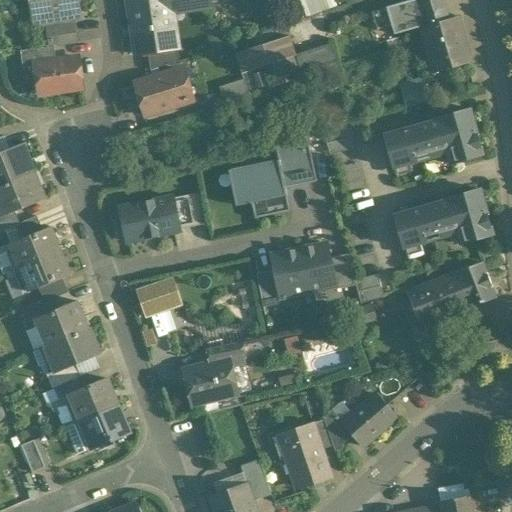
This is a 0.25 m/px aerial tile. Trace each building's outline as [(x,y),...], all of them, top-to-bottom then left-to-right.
[(27,0),(28,1),(32,28),(45,26),(47,35),(68,32),(66,23),(82,20),(78,0),(27,0)] [(128,0),(136,54),(148,53),(170,50),(164,7),(192,3),(191,0),(128,0)] [(334,0),(299,0),(306,18),(336,6),(334,0)] [(442,0),(410,0),(407,1),(408,2),(387,8),(395,35),(421,28),(448,20),(442,0)] [(448,20),(421,28),(433,74),(470,64),(457,17),(448,20)] [(68,32),(47,35),(48,47),(53,46),(76,43),(74,31),(68,32)] [(290,37),(236,54),(242,73),(264,66),(271,87),(302,77),(290,37)] [(48,47),(20,51),(22,68),(37,65),(37,64),(56,61),(53,46),(48,47)] [(170,50),(148,53),(150,70),(179,60),(177,49),(170,50)] [(56,61),(37,64),(37,65),(39,77),(36,81),(38,95),(83,88),(78,58),(56,61)] [(185,70),(133,85),(143,116),(194,100),(185,70)] [(422,76),(398,83),(404,107),(429,101),(422,76)] [(244,80),(220,88),(224,102),(249,94),(244,80)] [(435,120),(383,135),(393,170),(446,156),(449,166),(485,156),(472,108),(435,118),(435,120)] [(323,132),(327,144),(350,138),(346,126),(323,132)] [(278,160),(285,188),(317,181),(307,138),(275,146),(278,160)] [(350,138),(327,144),(330,155),(353,149),(350,138)] [(0,186),(35,172),(36,172),(36,170),(34,171),(23,145),(25,144),(24,143),(0,153),(0,152),(0,186)] [(278,160),(229,171),(237,207),(250,204),(286,195),(285,188),(278,160)] [(35,172),(0,186),(0,219),(14,213),(46,200),(35,172)] [(484,181),(396,209),(410,252),(499,224),(484,181)] [(200,193),(175,198),(181,229),(207,224),(200,193)] [(117,207),(124,242),(181,231),(181,229),(175,198),(174,195),(117,207)] [(290,211),(286,195),(250,204),(254,219),(290,211)] [(0,231),(14,226),(14,225),(18,223),(14,213),(0,219),(0,231)] [(42,231),(36,216),(18,223),(14,225),(14,226),(20,240),(42,231)] [(20,240),(9,245),(19,268),(57,252),(53,241),(55,240),(50,228),(42,231),(20,240)] [(328,243),(299,249),(308,295),(338,289),(331,258),(328,243)] [(299,249),(269,255),(272,270),(279,301),(308,295),(299,249)] [(57,252),(19,268),(21,273),(7,279),(15,298),(28,292),(29,292),(39,288),(62,279),(70,276),(65,263),(62,264),(57,252)] [(348,254),(331,258),(338,289),(354,285),(348,254)] [(483,263),(455,273),(468,309),(496,298),(483,263)] [(279,301),(272,270),(256,273),(262,304),(279,301)] [(468,309),(455,273),(407,292),(420,327),(468,309)] [(381,286),(377,275),(354,281),(357,293),(381,286)] [(62,279),(39,288),(44,302),(48,301),(67,293),(62,279)] [(384,298),(381,286),(357,293),(360,304),(384,298)] [(141,303),(147,326),(168,320),(162,298),(141,303)] [(44,302),(21,312),(28,330),(37,327),(34,320),(53,312),(48,301),(44,302)] [(53,312),(34,320),(37,327),(45,347),(89,328),(78,302),(53,312)] [(372,304),(355,310),(361,326),(377,320),(372,304)] [(330,324),(309,331),(313,340),(333,333),(330,324)] [(89,328),(45,347),(55,372),(56,373),(76,365),(100,355),(89,328)] [(297,337),(284,340),(287,356),(301,353),(297,337)] [(242,342),(206,349),(209,364),(229,359),(230,366),(244,362),(243,357),(245,356),(242,342)] [(209,364),(183,370),(192,405),(237,394),(230,366),(229,359),(209,364)] [(76,365),(56,373),(55,372),(46,375),(52,389),(53,388),(80,377),(76,365)] [(462,365),(452,367),(453,373),(464,370),(462,365)] [(80,377),(53,388),(58,401),(70,396),(69,395),(85,388),(80,377)] [(85,388),(69,395),(70,396),(80,421),(117,406),(106,380),(85,388)] [(343,422),(342,423),(353,436),(363,447),(396,418),(375,394),(343,422)] [(117,406),(80,421),(92,450),(128,435),(117,406)] [(343,422),(332,409),(323,417),(324,420),(333,446),(335,452),(353,436),(342,423),(343,422)] [(324,420),(312,424),(321,450),(333,446),(324,420)] [(312,424),(289,432),(294,445),(286,448),(291,462),(287,463),(293,478),(296,477),(300,489),(331,478),(321,450),(312,424)] [(44,468),(33,441),(21,446),(32,473),(44,468)] [(259,461),(240,468),(246,485),(247,485),(253,502),(271,496),(259,461)] [(454,471),(440,474),(443,488),(457,485),(454,471)] [(21,477),(9,481),(16,499),(28,495),(21,477)] [(246,485),(208,498),(212,511),(256,511),(253,502),(247,485),(246,485)] [(473,511),(470,495),(440,502),(441,504),(442,511),(473,511)]
